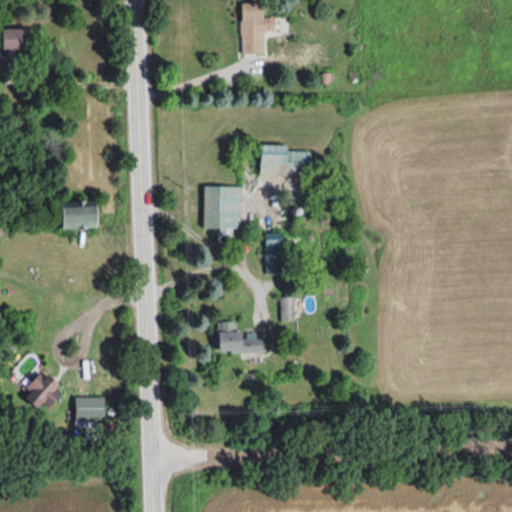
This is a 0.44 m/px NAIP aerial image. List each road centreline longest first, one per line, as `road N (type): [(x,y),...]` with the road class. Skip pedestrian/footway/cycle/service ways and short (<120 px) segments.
road 1 (tertiary): [(135,0),(153,511)]
road 2 (residential): [(152,458),(511,446)]
